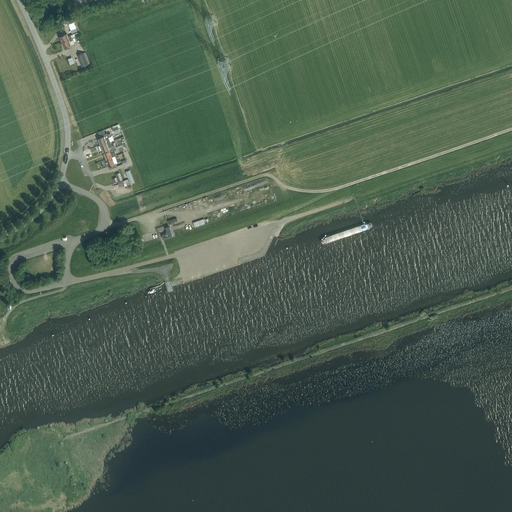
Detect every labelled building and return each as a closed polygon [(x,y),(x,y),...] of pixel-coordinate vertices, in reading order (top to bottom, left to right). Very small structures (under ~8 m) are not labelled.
[(62,42),(72,38),(79,35),(78,32),(71,35),(68,36),(66,33),(59,36),(62,42)] [(72,38),(62,42),(64,47),(74,44),(72,38)] [(82,66),(88,64),(84,53),(78,55),(82,66)] [(111,136),(110,134),(110,133),(107,134),(107,133),(97,136),(101,145),(110,142),(108,137),(111,136)] [(103,152),(116,148),(115,145),(112,146),(110,142),(101,145),(103,152)] [(116,148),(103,152),(106,159),(112,157),(116,156),(115,151),(117,150),(116,148)] [(112,157),(106,159),(110,169),(117,167),(116,163),(115,164),(112,157)] [(128,179),(130,184),(134,182),(130,170),(126,172),(128,179)] [(203,219),(193,222),(195,227),(205,224),(203,219)] [(173,236),(172,233),(169,226),(169,227),(165,228),(167,233),(166,233),(162,235),(163,239),(173,236)]
